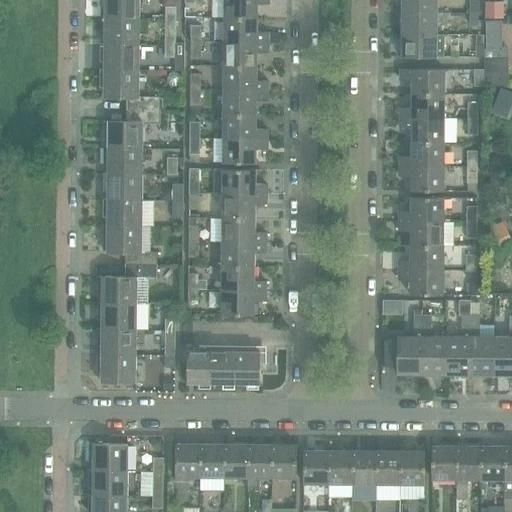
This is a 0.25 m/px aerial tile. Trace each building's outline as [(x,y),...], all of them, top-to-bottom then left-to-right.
[(101,0),(102,19),(140,19),(140,0),(101,0)] [(223,0),(223,19),(256,19),(256,4),(268,5),(268,0),(223,0)] [(436,14),(436,0),(402,0),(402,13),(436,14)] [(478,0),(470,0),(470,14),(478,14),(478,0)] [(503,2),(484,2),(484,15),(484,19),(503,19),(503,2)] [(166,7),(166,24),(176,24),(176,7),(166,7)] [(400,35),(436,35),(436,14),(402,13),(402,30),(400,30),(400,35)] [(478,14),(470,14),(470,27),(478,27),(478,14)] [(101,45),(140,45),(140,19),(102,19),(101,45)] [(255,34),(256,19),(223,19),(223,43),(268,43),(268,34),(255,34)] [(166,24),(165,41),(176,41),(176,24),(166,24)] [(190,26),(190,42),(200,43),(200,26),(190,26)] [(279,34),(268,34),(268,43),(279,43),(279,34)] [(435,58),(436,35),(400,35),(400,39),(402,39),(402,58),(403,58),(403,57),(434,57),(434,59),(435,58)] [(165,58),(176,58),(184,58),(184,44),(176,44),(176,41),(165,41),(165,58)] [(200,58),(200,43),(190,42),(190,58),(200,58)] [(268,53),(268,43),(223,43),(223,66),(256,67),(256,52),(268,53)] [(101,45),(101,70),(139,71),(140,45),(101,45)] [(476,59),(484,59),(484,50),(484,47),(476,47),(476,59)] [(484,71),(484,84),(508,88),(508,59),(497,59),(496,50),(484,50),(484,59),(484,71)] [(255,81),(256,67),(223,66),(222,90),(267,91),(267,81),(255,81)] [(124,97),(124,109),(159,110),(159,109),(163,109),(163,100),(159,97),(139,97),(139,71),(101,70),(101,97),(124,97)] [(445,71),(419,71),(399,71),(399,81),(410,81),(410,95),(445,95),(445,71)] [(484,88),(484,84),(484,71),(475,71),(475,88),(484,88)] [(189,74),(189,90),(199,90),(199,74),(189,74)] [(199,106),(199,90),(189,90),(189,106),(199,106)] [(267,101),(267,91),(222,90),(222,115),(255,115),(255,101),(267,101)] [(445,119),(445,95),(410,95),(410,109),(399,109),(399,118),(445,119)] [(467,104),(467,119),(477,119),(477,104),(467,104)] [(159,123),(159,110),(124,109),(124,122),(105,122),(105,148),(143,149),(143,122),(159,123)] [(255,129),(255,115),(222,115),(222,138),(267,139),(267,129),(255,129)] [(444,143),(445,119),(399,118),(399,128),(410,128),(410,143),(444,143)] [(477,136),(477,119),(467,119),(467,136),(477,136)] [(189,123),(189,139),(199,139),(199,123),(189,123)] [(267,149),(267,139),(222,138),(222,163),(254,163),(254,149),(267,149)] [(199,155),(199,139),(189,139),(189,155),(199,155)] [(444,167),(444,143),(410,143),(410,157),(399,157),(399,167),(444,167)] [(105,174),(143,174),(143,149),(105,148),(105,174)] [(467,152),(467,167),(477,167),(477,152),(467,152)] [(166,174),(176,175),(176,158),(166,158),(166,174)] [(444,191),(444,167),(399,167),(399,176),(411,176),(411,191),(444,191)] [(477,184),(477,167),(467,167),(467,184),(477,184)] [(254,185),(254,169),(222,169),(221,194),(266,194),(266,185),(254,185)] [(104,200),(143,200),(143,174),(105,174),(104,200)] [(188,177),(188,194),(198,194),(198,177),(188,177)] [(171,201),(182,202),(182,185),(172,185),(171,201)] [(198,210),(198,194),(188,194),(188,210),(198,210)] [(266,204),(266,194),(221,194),(221,218),(254,218),(254,204),(266,204)] [(445,198),(431,198),(410,198),(410,214),(398,213),(398,223),(444,223),(445,198)] [(142,226),(143,200),(104,200),(104,226),(142,226)] [(182,202),(171,201),(171,218),(181,218),(182,202)] [(466,208),(466,224),(476,224),(476,208),(466,208)] [(254,233),(254,218),(221,218),(221,243),(266,243),(266,234),(254,233)] [(511,239),(503,222),(489,229),(500,250),(511,243),(511,239)] [(444,247),(444,223),(398,223),(398,233),(410,233),(410,247),(444,247)] [(476,240),(476,224),(466,224),(466,240),(476,240)] [(142,252),(142,226),(104,226),(104,253),(123,253),(122,265),(157,265),(157,253),(142,252)] [(188,226),(187,243),(197,243),(198,226),(188,226)] [(197,258),(197,243),(187,243),(187,258),(197,258)] [(265,253),(266,243),(221,243),(221,267),(253,267),(253,253),(265,253)] [(444,272),(444,247),(410,247),(410,261),(398,261),(398,271),(444,272)] [(466,255),(466,272),(476,272),(476,256),(466,255)] [(157,278),(157,265),(122,265),(122,277),(99,276),(98,303),(137,303),(137,277),(157,278)] [(221,267),(221,291),(265,291),(265,281),(253,281),(253,267),(221,267)] [(444,294),(444,272),(398,271),(398,280),(410,280),(410,294),(444,294)] [(187,275),(187,291),(197,291),(197,275),(187,275)] [(469,283),(469,294),(482,294),(482,284),(469,283)] [(197,307),(197,291),(187,291),(187,307),(197,307)] [(220,315),(233,316),(253,316),(253,301),(265,301),(265,291),(221,291),(220,315)] [(422,375),(423,315),(422,302),(415,302),(415,315),(414,315),(413,336),(398,336),(398,341),(381,340),(381,367),(397,367),(397,375),(422,375)] [(98,329),(136,329),(137,303),(98,303),(98,329)] [(446,375),(446,337),(431,337),(432,315),(423,315),(422,375),(446,375)] [(470,376),(471,316),(462,315),(461,337),(446,337),(446,375),(470,376)] [(494,376),(494,337),(479,337),(480,316),(471,316),(470,376),(494,376)] [(494,337),(494,376),(511,376),(511,316),(510,316),(509,338),(494,337)] [(165,319),(165,330),(175,330),(175,319),(165,319)] [(98,329),(98,355),(136,355),(136,329),(98,329)] [(165,330),(165,355),(175,356),(175,330),(165,330)] [(188,383),(212,384),(213,352),(189,352),(188,383)] [(212,384),(236,384),(237,352),(213,352),(212,384)] [(261,353),(237,352),(236,384),(260,385),(261,353)] [(136,382),(136,362),(136,355),(98,355),(98,381),(136,382)] [(165,367),(175,367),(175,356),(165,355),(165,367)] [(110,444),(128,444),(128,436),(110,436),(110,444)] [(163,439),(152,439),(152,446),(157,450),(163,450),(163,439)] [(90,471),(128,471),(128,444),(89,444),(89,461),(90,461),(90,471)] [(176,444),(176,464),(175,478),(201,478),(201,444),(176,444)] [(226,444),(201,444),(201,478),(226,479),(226,444)] [(249,445),(226,444),(226,479),(248,479),(248,491),(249,491),(249,445)] [(274,445),(249,445),(249,491),(259,491),(260,479),(273,479),(274,445)] [(297,445),(274,445),(273,479),(297,479),(297,445)] [(433,481),(457,481),(458,446),(433,446),(433,481)] [(482,447),(458,446),(457,481),(457,500),(469,500),(469,480),(482,480),(482,447)] [(506,447),(482,447),(482,480),(505,480),(504,499),(506,499),(506,447)] [(304,486),(329,487),(330,451),(304,451),(304,486)] [(329,487),(353,487),(354,451),(330,451),(329,487)] [(354,451),(353,487),(377,487),(378,451),(354,451)] [(377,487),(402,487),(402,452),(378,451),(377,487)] [(426,487),(426,472),(426,452),(402,452),(402,487),(426,487)] [(153,475),(163,475),(164,458),(154,458),(153,475)] [(128,497),(128,471),(90,471),(90,497),(128,497)] [(163,475),(153,475),(153,492),(163,492),(163,475)] [(163,492),(153,492),(153,509),(163,509),(163,492)] [(127,511),(128,497),(90,497),(89,511),(127,511)] [(197,501),(197,511),(212,511),(212,500),(197,501)]
